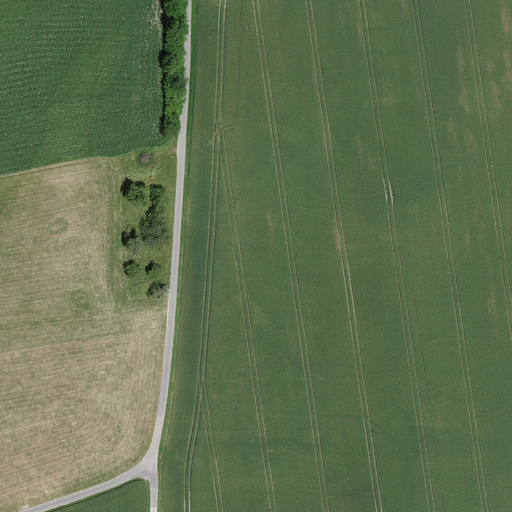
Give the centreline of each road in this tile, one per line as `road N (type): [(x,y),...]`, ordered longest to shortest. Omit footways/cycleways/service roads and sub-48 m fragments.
road 1 (unclassified): [(153,468),(175,263),(189,0)]
road 2 (track): [(34,511),(153,468)]
